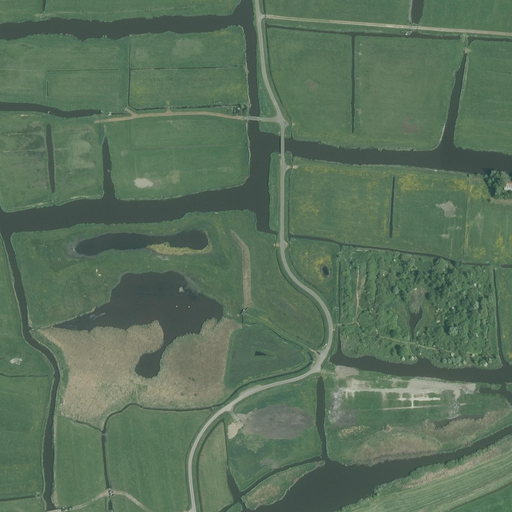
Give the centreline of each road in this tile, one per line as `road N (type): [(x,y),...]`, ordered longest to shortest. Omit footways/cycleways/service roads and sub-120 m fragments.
road 1 (track): [(193,511),(189,462),(202,432),(253,390),(307,373),(329,343),(324,306),(284,259),(283,126),(263,74),(257,0)]
road 2 (track): [(511,34),(259,16)]
